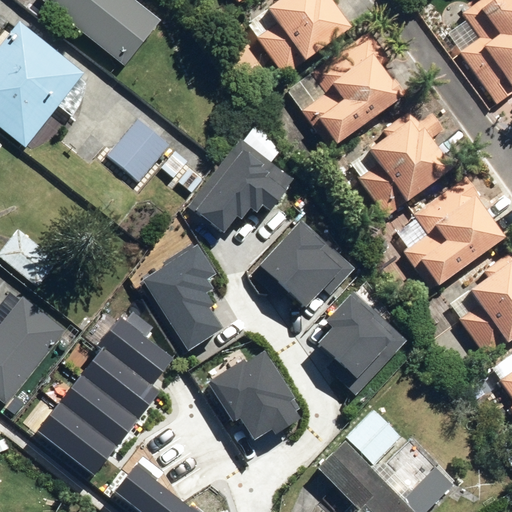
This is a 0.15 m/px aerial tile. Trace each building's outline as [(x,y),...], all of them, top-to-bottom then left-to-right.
[(130,0),(37,0),(123,68),(159,22),(130,0)] [(255,39),(283,77),(349,29),(328,1),(328,0),(280,0),(265,11),(275,25),(255,39)] [(511,0),(481,0),(460,15),(478,40),(459,54),(496,106),(511,94),(511,0)] [(17,23),(0,44),(0,128),(25,148),(83,75),(17,23)] [(325,95),(300,112),(328,151),(401,100),(397,95),(400,93),(391,81),(389,83),(379,68),(389,60),(370,33),(310,74),(325,95)] [(385,137),(366,150),(377,165),(357,179),(385,219),(405,206),(404,204),(451,171),(429,140),(442,131),(430,114),(417,123),(410,113),(381,133),(385,137)] [(136,120),(106,156),(139,183),(168,147),(136,120)] [(242,141),(189,206),(222,234),(238,214),(243,218),(251,207),(256,210),(262,202),(270,209),(293,182),(242,141)] [(201,185),(172,157),(159,171),(188,199),(201,185)] [(427,236),(402,253),(429,291),(503,240),(463,183),(413,217),(427,236)] [(301,221),(260,265),(306,307),(325,288),(331,294),(354,269),(301,221)] [(17,234),(0,255),(0,261),(36,290),(56,264),(17,234)] [(214,273),(197,245),(144,279),(189,349),(222,328),(207,305),(212,302),(205,291),(212,286),(207,278),(214,273)] [(477,307),(457,321),(485,360),(511,339),(511,254),(510,252),(482,273),(486,279),(467,293),(477,307)] [(356,394),(407,341),(355,292),(328,321),(335,327),(311,352),(356,394)] [(21,298),(0,324),(0,401),(5,405),(64,331),(21,298)] [(173,359),(121,317),(99,344),(152,385),(173,359)] [(152,385),(105,348),(84,374),(140,419),(161,392),(152,385)] [(263,349),(209,383),(233,421),(241,417),(254,438),(272,427),(276,433),(304,415),(263,349)] [(511,372),(498,382),(511,402),(511,406),(509,409),(511,414),(511,372)] [(118,447),(140,419),(84,374),(61,402),(118,447)] [(118,447),(61,402),(39,430),(95,475),(118,447)] [(342,443),(315,470),(357,510),(354,511),(425,511),(452,485),(433,467),(410,491),(382,464),(368,468),(342,443)] [(199,511),(137,466),(115,495),(138,511),(199,511)]
